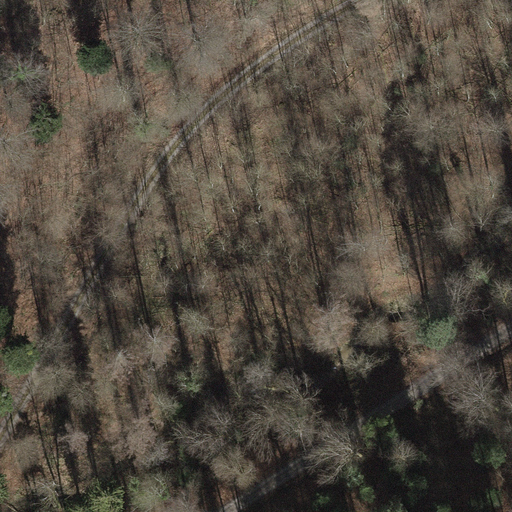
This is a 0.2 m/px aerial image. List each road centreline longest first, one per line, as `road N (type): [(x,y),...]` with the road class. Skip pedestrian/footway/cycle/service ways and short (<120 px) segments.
road 1 (track): [(363,0),(266,59),(183,133),(117,229),(0,441)]
road 2 (track): [(233,511),(511,328)]
